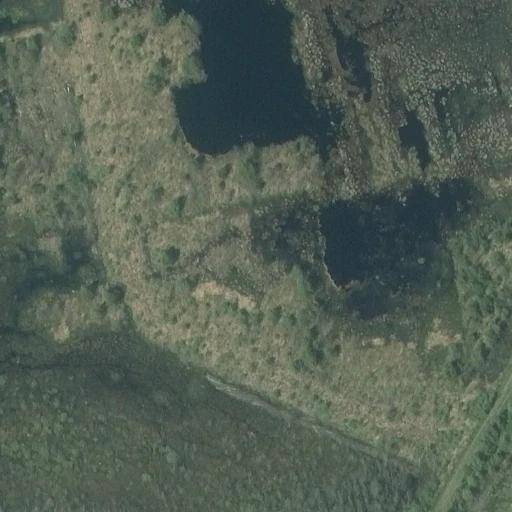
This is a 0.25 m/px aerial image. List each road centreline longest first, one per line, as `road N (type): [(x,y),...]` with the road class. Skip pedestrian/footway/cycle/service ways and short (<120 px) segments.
road 1 (track): [(136,272),(82,0)]
road 2 (track): [(511,377),(436,511)]
